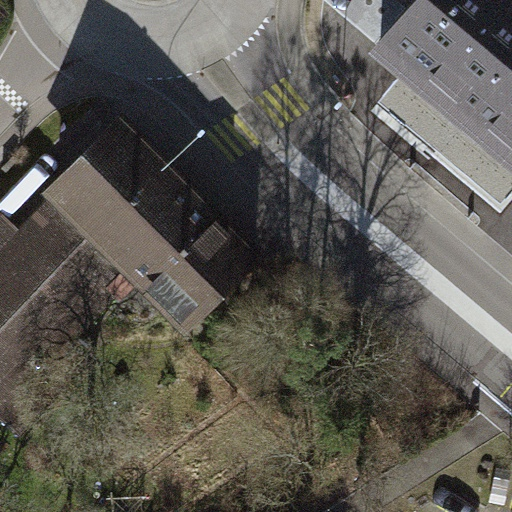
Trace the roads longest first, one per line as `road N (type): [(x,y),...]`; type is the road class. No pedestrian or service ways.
road 1 (tertiary): [(189,36),(248,119),(293,165),(511,350)]
road 2 (residential): [(0,115),(85,21)]
